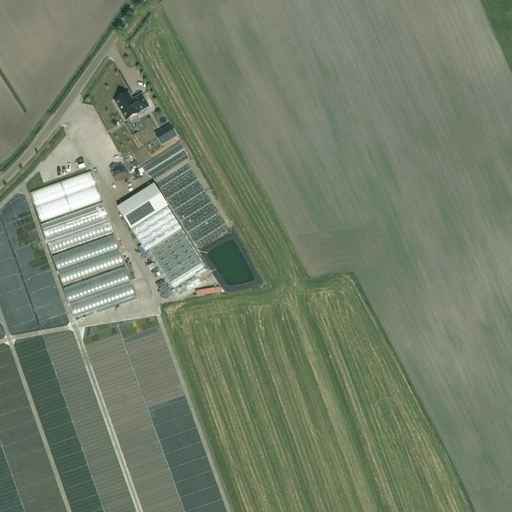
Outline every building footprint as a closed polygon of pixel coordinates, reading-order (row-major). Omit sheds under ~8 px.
[(133,101),(129,94),(127,95),(126,93),(120,97),(121,98),(115,102),(126,121),(139,114),(149,107),(142,95),(133,101)] [(87,124),(83,126),(90,138),(94,135),(87,124)] [(170,129),(156,137),(161,146),(175,138),(170,129)] [(179,142),(142,165),(152,181),(189,158),(179,142)] [(188,165),(158,184),(198,249),(229,229),(188,165)] [(91,173),(30,193),(40,222),(101,201),(91,173)] [(173,295),(209,273),(154,185),(117,208),(173,295)] [(101,205),(41,226),(51,255),(111,234),(101,205)] [(113,236),(52,257),(62,286),(123,265),(113,236)] [(124,268),(64,289),(74,318),(134,297),(124,268)]
